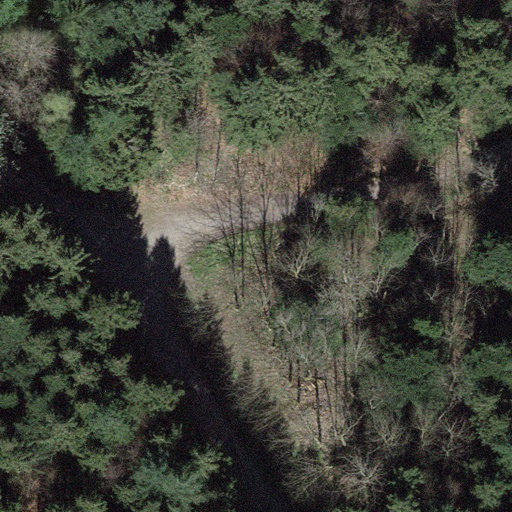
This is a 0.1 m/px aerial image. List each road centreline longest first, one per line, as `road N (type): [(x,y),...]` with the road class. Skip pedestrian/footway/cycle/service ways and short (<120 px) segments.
road 1 (track): [(99,250),(511,141)]
road 2 (track): [(99,250),(165,315),(264,511)]
road 3 (track): [(0,165),(99,250)]
